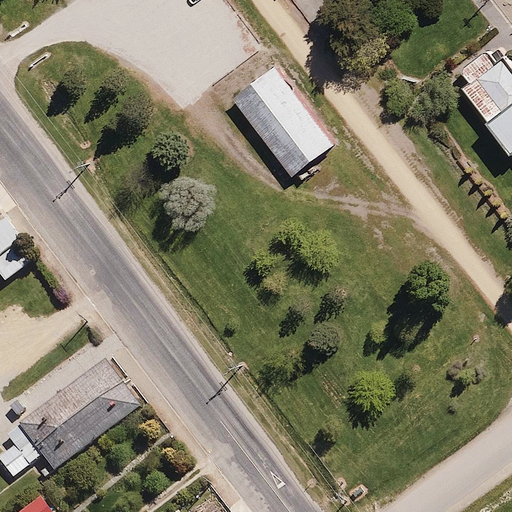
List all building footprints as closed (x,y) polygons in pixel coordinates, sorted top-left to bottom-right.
[(511,67),(477,96),(511,140),(511,67)] [(330,142),(272,69),(228,104),(287,177),(330,142)] [(20,478),(47,458),(61,476),(145,413),(107,363),(23,426),(32,438),(5,459),(20,478)] [(178,476),(140,507),(144,511),(180,511),(197,498),(178,476)] [(49,511),(43,503),(30,511),(49,511)]
